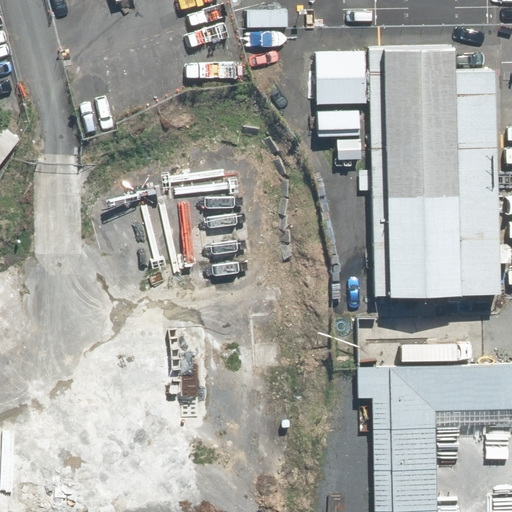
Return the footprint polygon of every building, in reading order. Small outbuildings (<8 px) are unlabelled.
[(363,51),(311,51),(311,104),(363,104),(363,51)] [(449,55),(374,56),(379,300),(491,298),(488,79),(449,80),(449,55)] [(356,111),(312,110),(311,135),(355,136),(356,111)] [(0,161),(18,138),(0,124),(0,161)] [(357,138),(331,137),(330,159),(357,159),(357,138)] [(511,359),(370,362),(372,511),(434,511),(433,407),(511,405),(511,359)]
